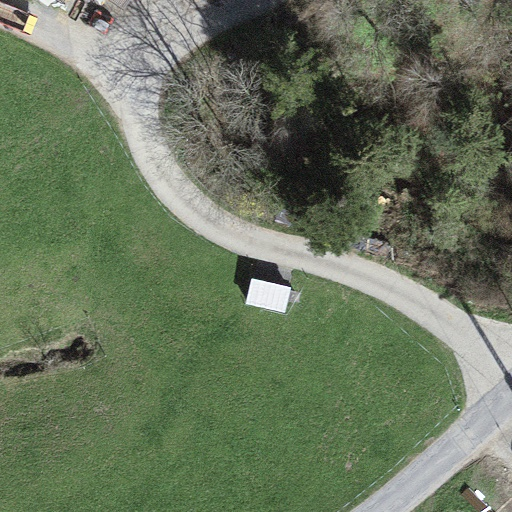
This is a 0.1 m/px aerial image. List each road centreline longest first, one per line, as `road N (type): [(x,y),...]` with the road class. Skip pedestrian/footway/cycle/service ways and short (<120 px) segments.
road 1 (track): [(284,0),(156,48),(132,74),(134,120),(176,201),(232,235),(390,288),(476,341),(511,382)]
road 2 (unclassified): [(511,399),(379,511)]
